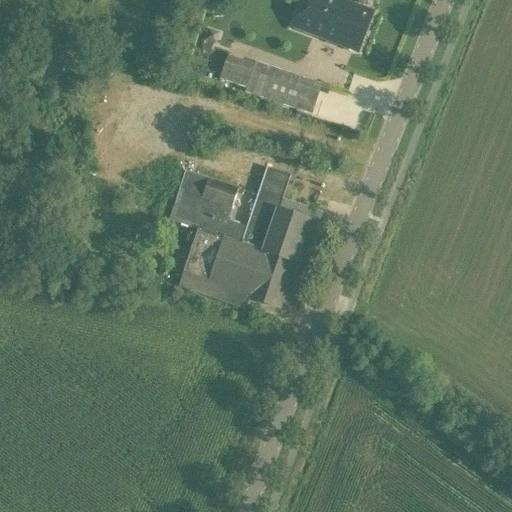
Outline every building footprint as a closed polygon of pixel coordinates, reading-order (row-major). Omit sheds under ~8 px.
[(359,53),(375,11),(345,0),(305,0),(295,28),(359,53)] [(219,33),(208,29),(204,41),(216,44),(219,33)] [(254,64),(227,55),(219,80),(245,89),(244,93),(311,115),(321,84),(254,62),(254,64)] [(314,116),(368,113),(367,104),(314,106),(314,116)] [(303,237),(313,207),(283,197),(290,174),(268,167),(248,226),(227,219),(238,188),(200,175),(194,194),(179,189),(169,219),(197,228),(179,283),(218,296),(222,285),(250,295),(249,297),(280,307),(294,264),(304,267),(313,240),(303,237)]
